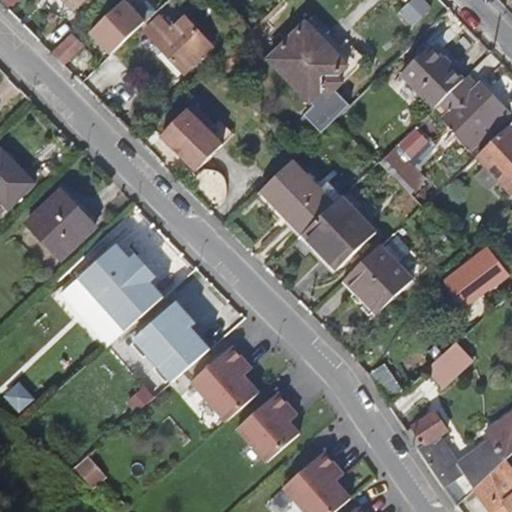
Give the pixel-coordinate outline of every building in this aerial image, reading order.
[(0,0),(0,1),(9,11),(20,0),(0,0)] [(105,56),(144,23),(124,0),(121,0),(84,32),(105,56)] [(409,0),(398,11),(412,26),(431,8),(423,0),(409,0)] [(184,73),(214,46),(185,16),(172,29),(160,16),(145,31),(184,73)] [(306,23),(269,59),(310,102),(322,90),(328,96),(342,83),(336,77),(348,66),(306,23)] [(72,35),(52,55),(63,65),(83,46),(72,35)] [(401,73),(435,109),(464,80),(431,46),(401,73)] [(477,86),(468,76),(464,80),(435,109),(469,144),(505,109),(480,83),(477,86)] [(222,148),(201,126),(207,121),(192,107),(162,137),(197,173),(222,148)] [(498,180),(511,194),(511,130),(508,125),(475,156),(485,167),(477,176),(489,188),(498,180)] [(423,179),(393,150),(380,163),(410,193),(423,179)] [(34,185),(3,153),(0,155),(0,199),(9,209),(34,185)] [(320,190),(292,161),(262,191),(304,235),(335,206),(320,190)] [(329,182),(320,190),(335,206),(342,199),(343,198),(329,182)] [(62,260),(95,229),(60,192),(27,224),(62,260)] [(375,233),(342,199),(335,206),(304,235),(337,269),(375,233)] [(117,245),(80,278),(126,330),(164,297),(150,282),(131,260),(117,245)] [(413,280),(381,246),(346,280),(378,313),(413,280)] [(509,277),(487,249),(471,262),(475,268),(450,288),(464,306),(490,287),(493,290),(509,277)] [(137,255),(131,260),(150,282),(156,276),(137,255)] [(135,340),(172,382),(210,349),(191,328),(196,323),(177,302),(135,340)] [(192,381),(227,421),(260,393),(244,376),(250,371),(242,362),(244,360),(233,346),(192,381)] [(448,356),(430,374),(439,383),(457,366),(448,356)] [(381,368),(367,377),(388,407),(400,396),(381,368)] [(134,413),(153,399),(143,387),(125,401),(134,413)] [(238,428),(273,468),(305,439),(290,421),(296,417),(287,407),(290,405),(278,392),(238,428)] [(435,413),(405,433),(444,489),(464,476),(474,490),(505,462),(506,461),(511,455),(511,411),(485,430),(491,440),(457,463),(440,437),(447,432),(435,413)] [(284,487),(306,511),(335,511),(352,498),(336,481),(343,476),(333,467),(336,465),(324,451),(284,487)] [(82,474),(94,462),(90,458),(78,470),(82,474)] [(82,474),(91,484),(104,472),(94,462),(82,474)] [(477,494),(491,511),(511,511),(511,471),(505,462),(474,490),(477,494)] [(107,476),(104,472),(91,484),(95,488),(107,476)]
